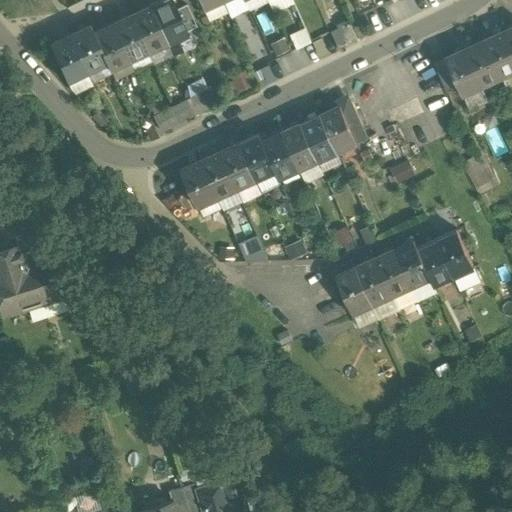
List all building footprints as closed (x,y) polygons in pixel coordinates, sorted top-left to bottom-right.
[(167,0),(165,0),(87,33),(85,28),(49,43),(65,82),(104,65),(106,71),(184,38),(167,0)] [(195,0),(200,9),(220,0),(241,0),(195,0)] [(511,28),(444,59),(461,95),(511,72),(511,28)] [(158,113),(163,128),(191,117),(188,109),(214,98),(206,78),(187,85),(192,99),(158,113)] [(346,96),(325,105),(328,111),(337,107),(348,102),(346,96)] [(365,140),(348,102),(337,107),(353,145),(365,140)] [(328,111),(259,141),(257,137),(180,170),(195,206),(272,172),(275,179),(353,145),(337,107),(328,111)] [(485,153),(465,162),(479,192),(499,183),(485,153)] [(400,180),(417,172),(411,159),(394,167),(400,180)] [(412,242),(334,277),(350,313),(428,279),(431,286),(470,268),(454,233),(415,250),(412,242)] [(0,249),(0,306),(55,290),(55,289),(56,289),(54,282),(52,283),(33,264),(25,266),(19,261),(14,245),(0,249)] [(231,478),(220,482),(221,484),(219,485),(224,502),(237,498),(231,478)] [(195,482),(182,486),(189,511),(192,511),(202,509),(196,489),(197,489),(195,482)] [(197,489),(196,489),(202,509),(203,511),(246,511),(242,496),(237,498),(224,502),(219,485),(221,484),(220,482),(197,489)] [(189,511),(182,486),(168,491),(170,499),(172,498),(176,511),(189,511)] [(170,499),(140,508),(140,511),(176,511),(172,498),(170,499)]
